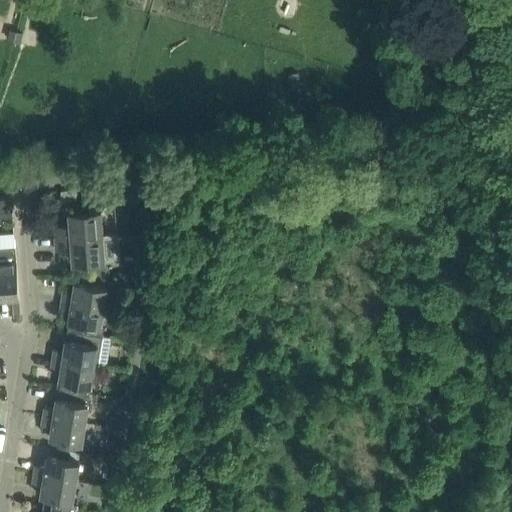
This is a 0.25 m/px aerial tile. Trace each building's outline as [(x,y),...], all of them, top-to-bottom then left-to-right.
[(8,37),(21,41),(23,32),(10,28),(8,37)] [(140,196),(138,178),(122,180),(124,198),(140,196)] [(78,187),(60,188),(61,201),(79,199),(78,187)] [(0,210),(13,210),(12,197),(0,197),(0,210)] [(54,224),(55,237),(103,233),(101,207),(69,209),(70,223),(54,224)] [(104,260),(103,233),(55,237),(56,249),(72,248),(73,262),(104,260)] [(21,315),(17,258),(16,246),(0,247),(0,295),(10,295),(11,302),(13,302),(13,315),(21,315)] [(64,289),(62,298),(104,305),(107,285),(75,280),(73,291),(64,289)] [(135,281),(132,301),(140,302),(143,283),(135,281)] [(99,334),(104,305),(62,298),(61,307),(71,309),(69,321),(89,324),(88,332),(99,334)] [(104,365),(109,336),(109,335),(99,334),(88,332),(87,341),(66,337),(64,349),(54,348),(53,356),(94,363),(104,365)] [(89,392),(94,363),(53,356),(51,366),(61,367),(59,379),(61,379),(60,387),(89,392)] [(84,421),(89,392),(60,387),(59,396),(57,395),(55,407),(45,406),(43,415),(84,421)] [(81,442),(84,421),(43,415),(42,423),(52,425),(50,436),(81,442)] [(119,428),(121,418),(112,416),(108,418),(106,426),(119,428)] [(36,464),(34,473),(75,479),(79,459),(47,453),(45,465),(36,464)] [(72,499),(75,479),(34,473),(33,482),(43,483),(41,495),(54,497),(52,505),(76,509),(77,500),(72,499)]
